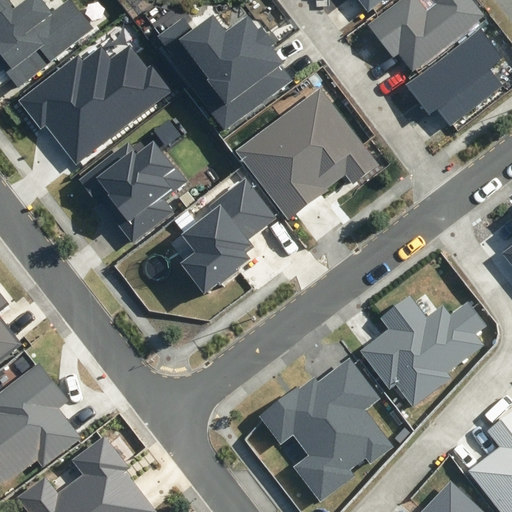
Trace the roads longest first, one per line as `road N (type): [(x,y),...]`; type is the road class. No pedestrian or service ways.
road 1 (residential): [(435,210),(162,415)]
road 2 (residential): [(0,202),(162,415)]
road 3 (residential): [(295,0),(448,201)]
road 4 (residential): [(365,511),(511,351)]
road 5 (residential): [(511,313),(435,210)]
road 6 (residential): [(162,415),(238,511)]
